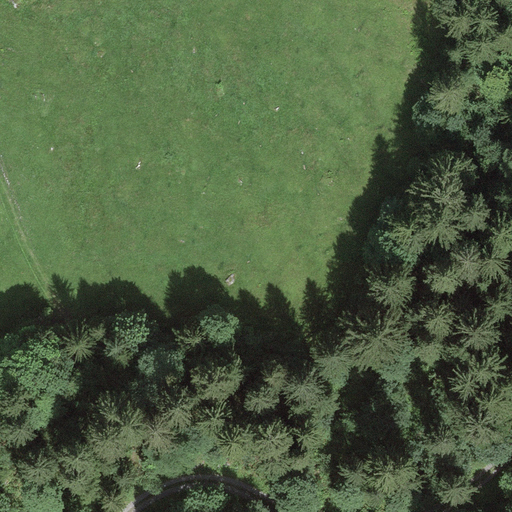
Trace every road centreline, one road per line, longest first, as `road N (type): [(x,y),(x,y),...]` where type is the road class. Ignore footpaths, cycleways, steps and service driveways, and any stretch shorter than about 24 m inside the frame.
road 1 (track): [(297,511),(202,471),(138,511)]
road 2 (track): [(511,430),(473,478),(414,511)]
